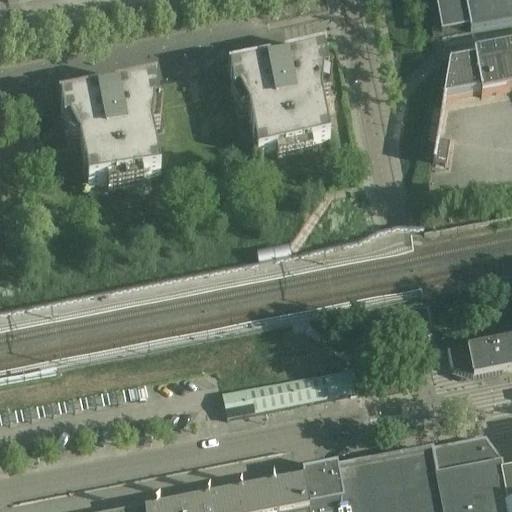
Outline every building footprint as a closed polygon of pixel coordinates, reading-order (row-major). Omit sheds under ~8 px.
[(511,0),(433,0),(441,39),(441,43),(469,38),(470,40),(511,32),(511,0)] [(511,49),(473,57),(474,62),(449,67),(443,103),(480,96),(481,100),(511,94),(511,49)] [(325,55),(325,54),(230,73),(228,73),(228,75),(229,75),(234,97),(238,118),(249,116),(258,158),(330,143),(321,101),(333,99),(324,56),(325,55)] [(156,89),(155,88),(98,99),(58,107),(59,109),(60,109),(69,152),(79,149),(88,192),(160,177),(152,135),(163,133),(159,112),(154,90),(156,89)] [(450,145),(439,144),(437,143),(433,167),(446,169),(450,145)] [(511,342),(468,351),(447,355),(450,373),(473,381),(480,379),(511,373),(511,342)] [(373,348),(374,352),(375,358),(389,355),(387,346),(373,348)] [(358,398),(353,374),(223,399),(227,424),(358,398)] [(511,511),(511,473),(502,475),(499,466),(484,445),(432,455),(329,475),(303,480),(303,485),(164,511),(511,511)]
